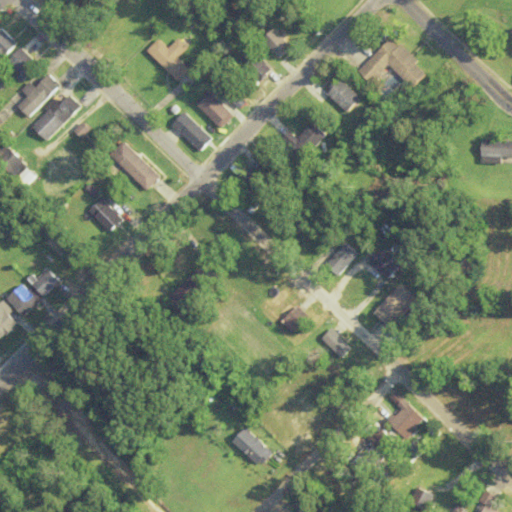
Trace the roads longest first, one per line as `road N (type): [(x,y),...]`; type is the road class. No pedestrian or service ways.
road 1 (residential): [(19,0),(511,477)]
road 2 (residential): [(376,0),(0,385)]
road 3 (residential): [(394,370),(261,511)]
road 4 (secondary): [(404,0),(511,104)]
